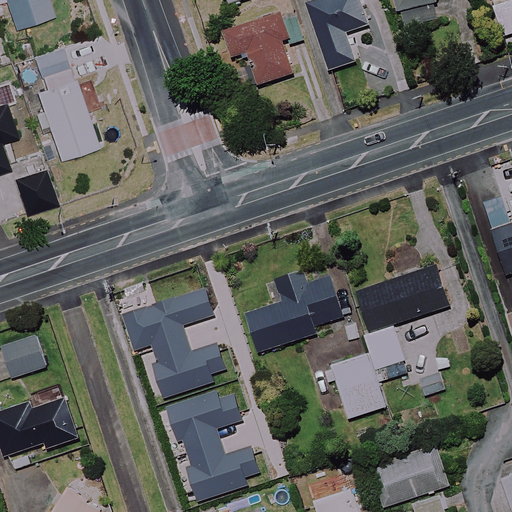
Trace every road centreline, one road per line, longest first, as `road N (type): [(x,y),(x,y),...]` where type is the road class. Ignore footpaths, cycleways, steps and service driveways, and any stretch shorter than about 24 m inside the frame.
road 1 (secondary): [(215,209),(511,111)]
road 2 (secondary): [(0,282),(215,209)]
road 3 (tertiary): [(215,209),(143,0)]
